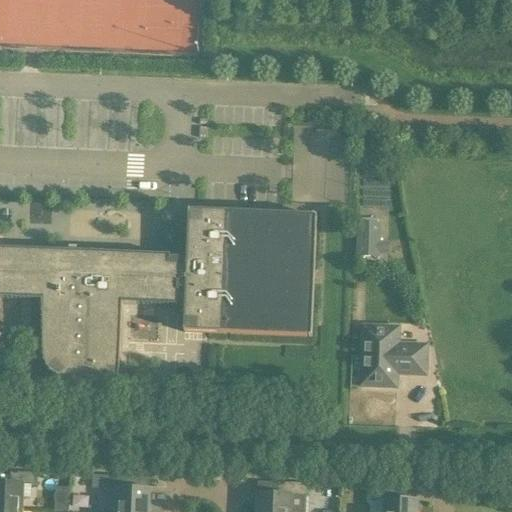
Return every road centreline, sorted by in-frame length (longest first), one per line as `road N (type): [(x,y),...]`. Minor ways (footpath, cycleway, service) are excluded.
road 1 (unclassified): [(197,176),(0,167)]
road 2 (unclassified): [(197,93),(0,85)]
road 3 (unclassified): [(344,453),(511,454)]
road 4 (unclassified): [(358,99),(197,93)]
